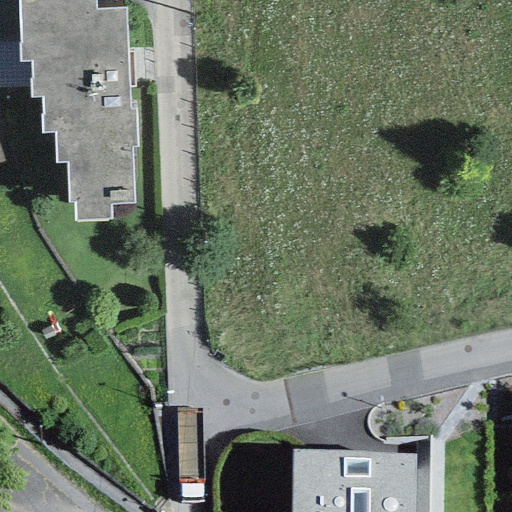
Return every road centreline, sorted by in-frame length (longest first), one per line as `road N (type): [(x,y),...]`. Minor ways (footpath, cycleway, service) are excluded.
road 1 (residential): [(187,412),(183,0)]
road 2 (residential): [(187,412),(511,351)]
